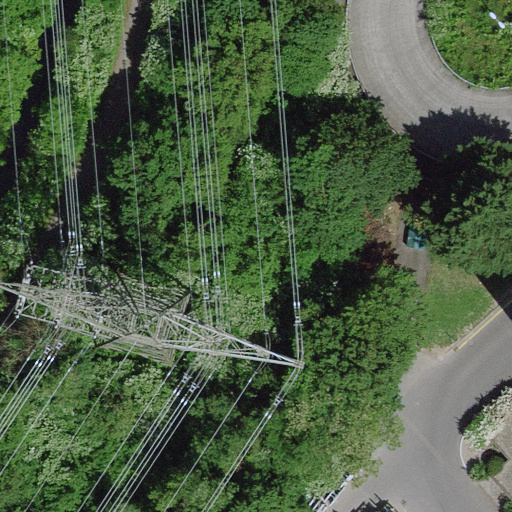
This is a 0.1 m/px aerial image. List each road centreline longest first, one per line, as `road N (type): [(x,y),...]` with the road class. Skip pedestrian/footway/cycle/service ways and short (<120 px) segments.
road 1 (track): [(145,0),(119,108),(95,167),(0,346)]
road 2 (unclassified): [(396,0),(392,44),(414,87),(463,123),(511,123)]
